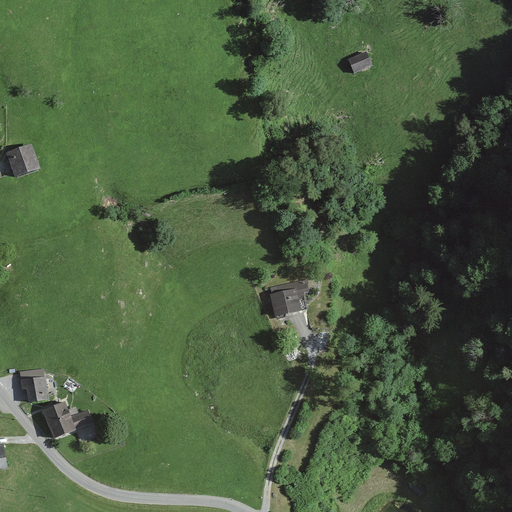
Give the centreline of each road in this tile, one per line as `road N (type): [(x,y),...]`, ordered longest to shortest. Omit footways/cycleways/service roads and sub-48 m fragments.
road 1 (tertiary): [(241,511),(98,489),(53,459),(0,395)]
road 2 (track): [(297,315),(310,363),(259,511)]
